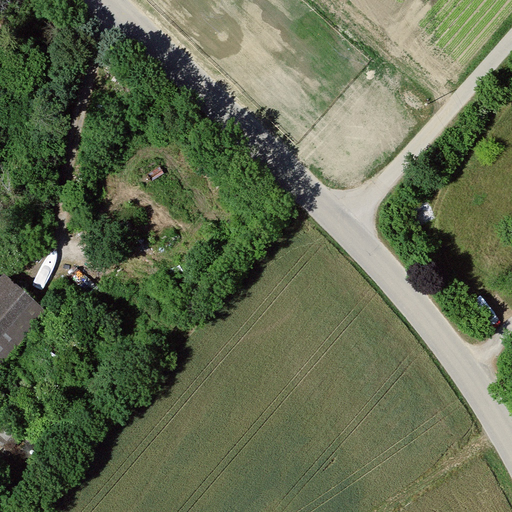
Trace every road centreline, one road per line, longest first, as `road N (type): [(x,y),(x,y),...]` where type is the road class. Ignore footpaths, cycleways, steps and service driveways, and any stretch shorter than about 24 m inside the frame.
road 1 (tertiary): [(111,0),(348,224),(467,371),(511,447)]
road 2 (track): [(348,224),(511,42)]
road 3 (track): [(504,432),(390,511)]
